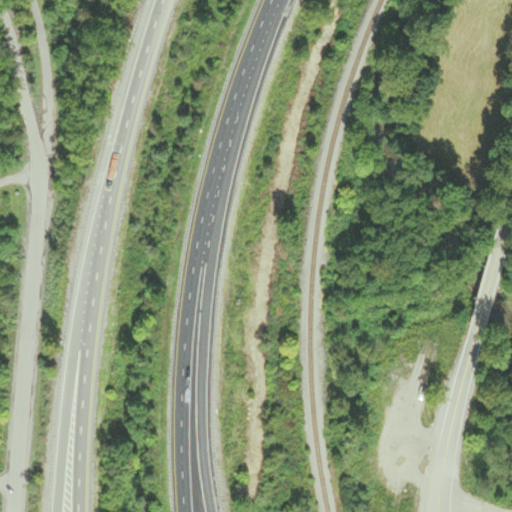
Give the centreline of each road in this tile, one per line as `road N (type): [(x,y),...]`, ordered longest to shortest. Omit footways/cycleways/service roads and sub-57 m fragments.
road 1 (motorway): [(182,511),(185,344),(203,231),(233,105),(274,0)]
road 2 (motorway): [(160,0),(126,106),(81,330),(77,511)]
road 3 (residential): [(42,179),(0,185),(17,489)]
road 4 (residential): [(42,179),(15,511)]
road 5 (motorway): [(212,511),(192,306)]
road 6 (residential): [(29,0),(45,65),(42,179)]
road 7 (residential): [(42,179),(0,3)]
road 8 (motorway): [(76,385),(61,511)]
